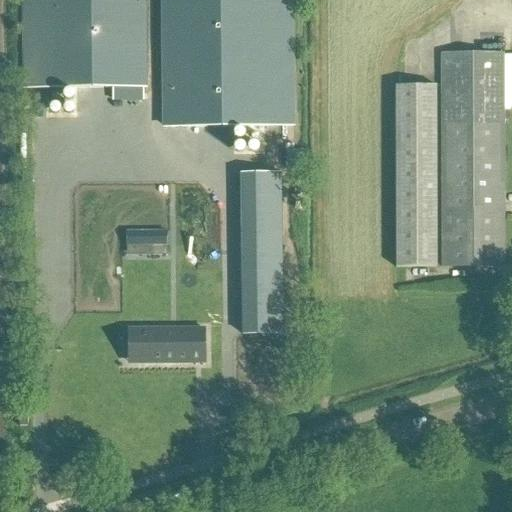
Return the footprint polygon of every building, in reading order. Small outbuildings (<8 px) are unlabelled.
[(20,0),(21,89),(112,89),(142,89),(141,0),(20,0)] [(160,0),(161,128),(292,127),(291,0),(160,0)] [(441,269),(503,269),(502,55),(440,55),(441,269)] [(394,87),(395,269),(435,269),(435,87),(394,87)] [(112,89),(112,102),(142,102),(142,89),(112,89)] [(283,175),(243,175),(244,335),(284,335),(283,175)] [(130,183),(131,208),(150,207),(150,183),(130,183)] [(187,197),(187,213),(203,213),(202,196),(187,197)] [(126,246),(167,246),(167,232),(126,232),(126,246)] [(129,336),(129,353),(139,353),(139,364),(205,363),(204,331),(139,331),(139,337),(129,336)]
